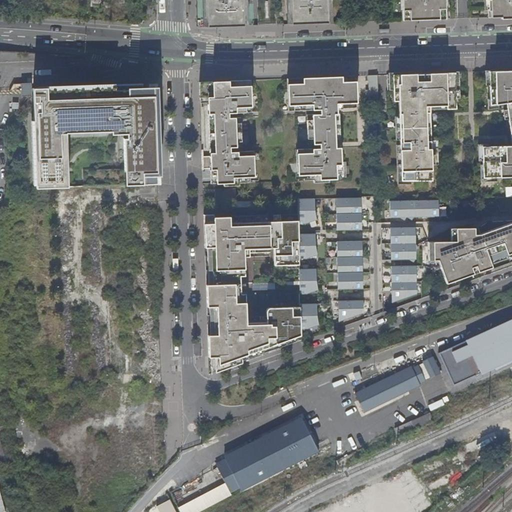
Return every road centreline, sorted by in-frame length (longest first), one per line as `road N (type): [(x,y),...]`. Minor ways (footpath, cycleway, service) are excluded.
road 1 (residential): [(173,46),(187,360),(199,384),(511,281)]
road 2 (secondary): [(511,45),(274,55),(173,46)]
road 3 (secondary): [(173,46),(0,31)]
